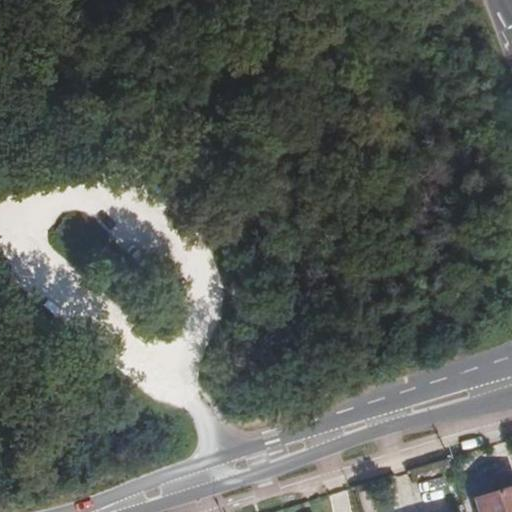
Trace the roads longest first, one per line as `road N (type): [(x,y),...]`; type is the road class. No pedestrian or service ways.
road 1 (secondary): [(511,366),(66,511)]
road 2 (secondary): [(133,511),(414,421),(511,398)]
